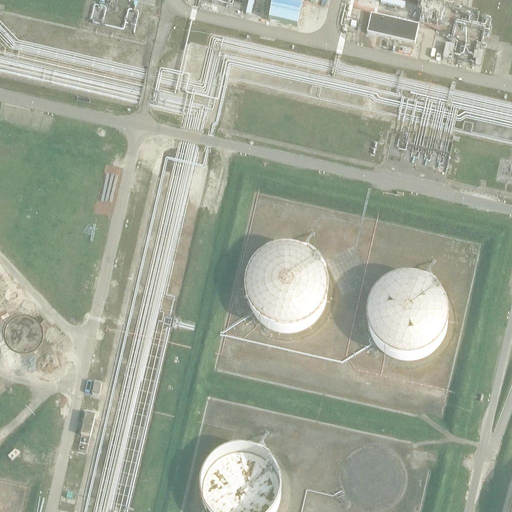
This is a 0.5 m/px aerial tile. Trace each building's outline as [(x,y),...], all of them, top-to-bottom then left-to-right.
[(274,1),(269,23),(297,29),(302,8),(274,1)] [(371,16),(367,35),(415,46),(419,27),(371,16)] [(261,320),(276,330),(300,331),(316,324),(325,314),(331,293),(328,274),(315,258),(297,250),(278,251),(263,260),(251,277),(250,302),(261,320)] [(382,349),(397,358),(422,359),(437,352),(446,342),(453,322),(449,302),(436,286),(418,278),(399,280),(384,288),(372,305),(371,330),(382,349)] [(95,382),(92,394),(100,396),(103,384),(95,382)] [(85,416),(81,437),(90,439),(95,418),(85,416)] [(206,511),(278,511),(283,496),(280,476),(267,460),(249,453),(230,454),(215,463),(203,480),(202,505),(206,511)]
